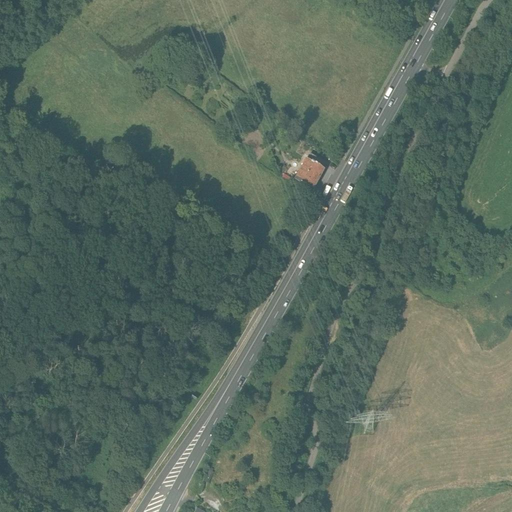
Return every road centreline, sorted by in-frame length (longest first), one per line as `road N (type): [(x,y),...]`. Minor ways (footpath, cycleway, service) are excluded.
road 1 (primary): [(446,0),(199,436)]
road 2 (track): [(511,271),(455,305),(432,298),(422,273),(454,134),(511,16)]
